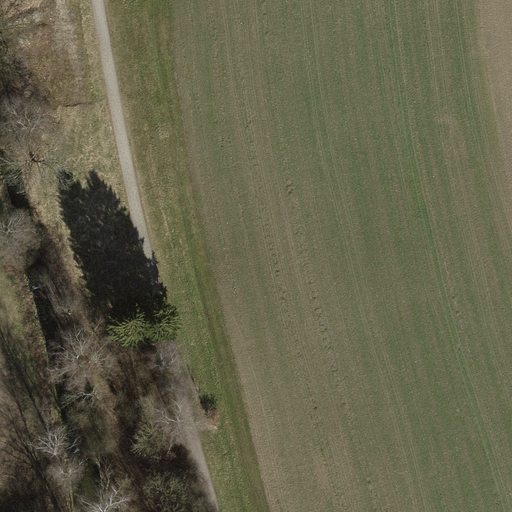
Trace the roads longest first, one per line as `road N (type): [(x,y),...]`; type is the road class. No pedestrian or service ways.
road 1 (unknown): [(211,511),(144,236),(99,0)]
road 2 (track): [(141,511),(100,372)]
